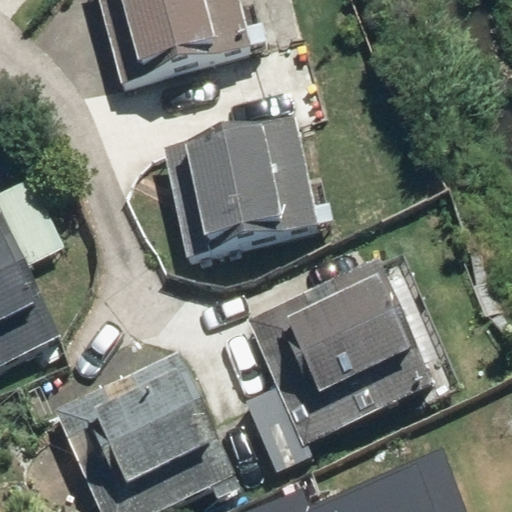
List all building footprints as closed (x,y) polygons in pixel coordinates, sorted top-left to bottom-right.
[(241,0),(100,0),(125,94),(257,60),(241,0)] [(300,130),(168,157),(191,266),(323,239),(300,130)] [(0,217),(3,224),(0,225),(0,377),(63,348),(29,274),(69,256),(36,186),(0,202),(0,217)] [(403,261),(253,326),(283,395),(250,409),(280,477),(463,398),(403,261)] [(185,363),(60,418),(102,511),(204,511),(244,495),(185,363)] [(466,511),(448,463),(316,511),(309,511),(306,501),(276,511),(466,511)]
